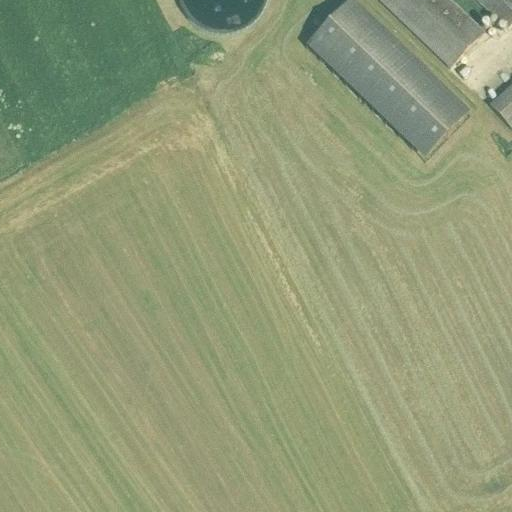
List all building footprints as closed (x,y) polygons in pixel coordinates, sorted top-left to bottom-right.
[(371,0),(450,74),(485,38),(446,0),(371,0)] [(511,0),(471,0),(508,34),(511,29),(511,0)] [(305,53),(424,167),(469,120),(349,6),(305,53)] [(511,109),(511,108),(511,90),(502,79),(493,87),(511,109)] [(496,103),(466,131),(479,143),(508,116),(496,103)]
